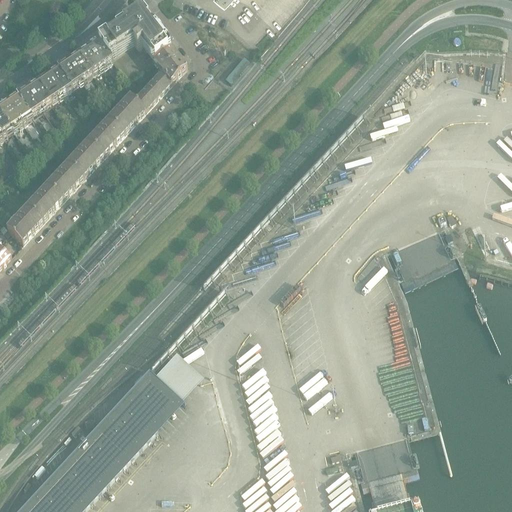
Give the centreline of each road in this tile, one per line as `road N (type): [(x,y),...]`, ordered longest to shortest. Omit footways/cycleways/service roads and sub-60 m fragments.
road 1 (secondary): [(404,40),(75,391)]
road 2 (residential): [(138,0),(156,10),(202,69),(0,292)]
road 3 (secondary): [(511,7),(449,4),(423,17),(404,40)]
